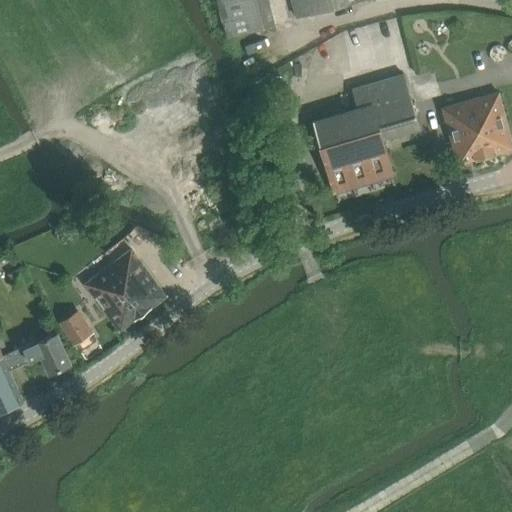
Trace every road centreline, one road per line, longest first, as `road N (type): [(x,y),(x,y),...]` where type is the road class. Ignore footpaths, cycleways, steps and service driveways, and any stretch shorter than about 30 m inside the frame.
road 1 (tertiary): [(0,426),(88,381),(257,261),(511,175)]
road 2 (track): [(217,511),(231,471),(326,379),(338,345),(305,246)]
road 3 (track): [(223,285),(191,242),(199,77),(151,0)]
road 4 (track): [(0,156),(57,134),(160,189),(191,242)]
road 5 (track): [(479,0),(412,5),(289,32),(280,0)]
road 6 (track): [(511,355),(338,345)]
road 7 (track): [(370,511),(493,440),(511,419)]
